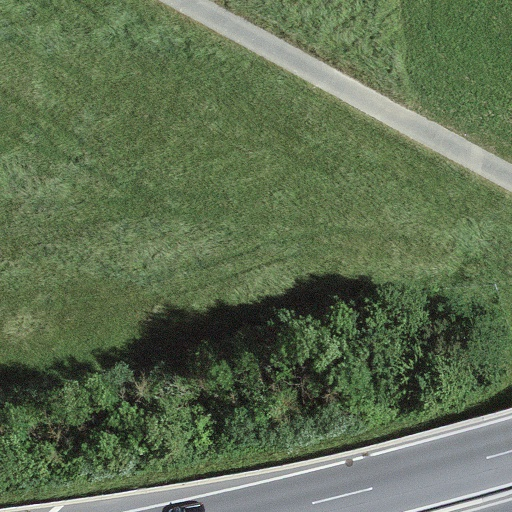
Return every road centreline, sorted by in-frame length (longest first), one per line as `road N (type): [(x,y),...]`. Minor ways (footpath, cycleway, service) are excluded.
road 1 (track): [(182,0),(511,179)]
road 2 (trunk): [(511,451),(276,511)]
